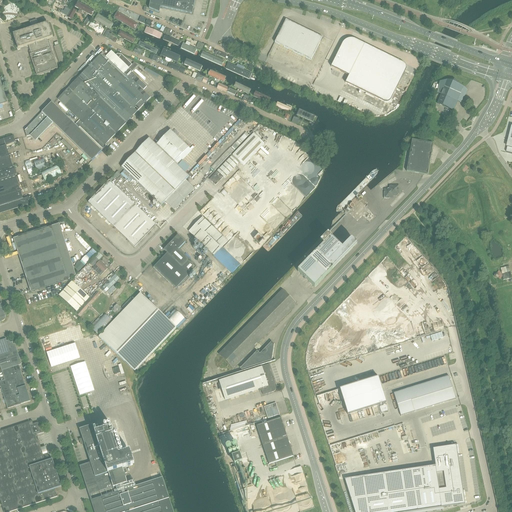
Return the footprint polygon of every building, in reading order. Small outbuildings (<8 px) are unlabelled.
[(150,0),(149,8),(159,13),(160,7),(192,14),(195,0),(150,0)] [(90,16),(93,11),(78,2),(75,8),(90,16)] [(259,35),(271,12),(256,5),(255,5),(254,4),(252,4),(251,4),(250,5),(248,5),(247,6),(246,7),(245,8),(244,9),(244,10),(238,23),(238,24),(238,25),(238,26),(239,27),(240,27),(240,28),(243,29),(244,27),(259,35)] [(67,17),(70,19),(75,9),(71,7),(67,17)] [(135,30),(139,24),(116,12),(113,18),(135,30)] [(109,28),(111,25),(112,22),(98,15),(95,20),(109,28)] [(86,27),(91,20),(87,17),(82,25),(86,27)] [(141,17),(139,21),(150,26),(152,21),(147,19),(147,20),(141,17)] [(286,20),(275,42),(274,42),(311,60),(322,37),(320,37),(286,20)] [(159,40),(162,34),(146,27),(144,33),(159,40)] [(119,35),(132,42),(135,38),(121,31),(119,35)] [(177,47),(180,42),(165,35),(162,40),(177,47)] [(343,41),(331,67),(348,76),(345,83),(385,103),(386,104),(387,104),(389,103),(390,103),(391,102),(408,69),(409,67),(409,66),(409,64),(408,63),(357,38),(355,37),(353,37),(351,36),(349,36),(348,37),(347,37),(345,38),(344,40),(343,41)] [(156,49),(152,47),(140,42),(138,46),(154,54),(156,49)] [(195,55),(198,50),(182,44),(180,49),(195,55)] [(163,50),(161,55),(176,62),(178,57),(163,50)] [(137,111),(151,97),(143,90),(146,86),(132,72),(133,71),(138,66),(137,65),(134,64),(132,65),(126,60),(122,56),(121,55),(120,55),(117,54),(116,56),(111,51),(106,57),(102,53),(100,55),(89,67),(79,77),(69,87),(60,96),(57,99),(58,99),(79,120),(76,124),(80,127),(102,148),(104,146),(105,145),(106,144),(109,141),(112,138),(115,134),(126,123),(130,119),(134,115),(137,111)] [(221,67),(223,61),(203,52),(201,58),(221,67)] [(186,60),(184,64),(200,71),(202,66),(186,60)] [(168,67),(178,72),(180,67),(170,62),(168,67)] [(230,66),(228,71),(248,79),(250,74),(230,66)] [(209,73),(208,75),(223,82),(225,77),(210,71),(209,73)] [(195,79),(201,82),(203,76),(197,74),(195,79)] [(441,94),(437,103),(453,111),(457,101),(461,103),(468,91),(454,79),(439,81),(437,92),(441,94)] [(236,82),(234,88),(247,94),(250,88),(236,82)] [(335,83),(333,87),(361,97),(361,95),(350,91),(352,87),(340,83),(339,85),(335,83)] [(217,89),(226,93),(228,87),(219,84),(217,89)] [(226,93),(234,96),(237,91),(228,87),(226,93)] [(256,91),(254,97),(267,103),(270,97),(256,91)] [(53,124),(92,161),(102,151),(78,128),(80,127),(76,124),(75,125),(53,104),(52,102),(42,112),(53,124)] [(278,102),(276,106),(290,112),(292,108),(278,102)] [(299,109),(299,111),(296,116),(314,123),(317,117),(299,109)] [(25,130),(26,134),(27,137),(30,136),(36,141),(53,124),(42,112),(25,130)] [(243,116),(234,125),(236,126),(245,118),(243,116)] [(232,128),(224,136),(226,138),(234,130),(232,128)] [(149,138),(140,147),(121,167),(161,206),(189,176),(188,175),(174,162),(189,148),(170,130),(156,145),(149,138)] [(122,145),(132,136),(130,134),(120,143),(122,145)] [(254,134),(233,155),(243,166),(264,144),(254,134)] [(0,213),(33,203),(30,196),(23,199),(15,175),(17,174),(15,169),(13,169),(6,145),(15,142),(14,140),(13,136),(0,139),(0,213)] [(226,138),(224,136),(216,145),(218,147),(226,138)] [(281,142),(292,147),(295,142),(284,136),(281,142)] [(424,174),(427,175),(433,143),(412,139),(406,171),(424,174)] [(262,150),(259,153),(267,159),(269,156),(262,150)] [(116,154),(112,151),(102,162),(106,165),(116,154)] [(198,165),(200,166),(208,157),(206,156),(198,165)] [(215,185),(223,177),(225,178),(236,166),(239,164),(231,157),(209,179),(215,185)] [(43,158),(33,161),(37,170),(46,167),(43,158)] [(57,164),(41,172),(46,183),(62,175),(57,164)] [(198,165),(188,175),(189,176),(200,166),(198,165)] [(156,225),(135,205),(109,181),(95,195),(121,219),(114,227),(135,247),(156,225)] [(384,198),(389,198),(394,198),(394,196),(397,196),(399,193),(399,185),(389,185),(389,188),(387,188),(387,189),(385,189),(385,192),(384,192),(384,198)] [(299,206),(307,198),(297,188),(290,196),(288,194),(285,197),(288,201),(291,198),(299,206)] [(369,210),(369,209),(361,202),(349,213),(357,221),(361,218),(367,224),(375,216),(369,210)] [(189,231),(192,235),(214,256),(222,247),(228,241),(213,227),(202,217),(189,231)] [(31,292),(66,281),(69,280),(76,275),(59,224),(50,227),(40,230),(37,231),(23,235),(15,238),(13,239),(17,251),(31,292)] [(178,235),(164,250),(167,253),(154,268),(176,288),(196,267),(178,249),(185,242),(178,235)] [(327,235),(306,258),(320,271),(325,276),(357,243),(351,238),(342,248),(336,243),(327,235)] [(222,247),(214,256),(213,256),(231,273),(240,264),(222,247)] [(94,267),(92,268),(100,276),(107,268),(95,256),(87,264),(90,267),(92,266),(94,267)] [(119,279),(115,275),(101,289),(105,293),(119,279)] [(90,297),(76,285),(72,281),(59,295),(64,300),(70,306),(77,312),(90,297)] [(282,290),(219,354),(233,368),(297,304),(282,290)] [(100,294),(97,292),(77,314),(80,316),(100,294)] [(123,310),(118,316),(98,337),(135,371),(176,328),(140,293),(123,310)] [(111,310),(118,316),(123,310),(117,304),(111,310)] [(93,321),(89,325),(99,336),(106,328),(113,322),(105,313),(96,322),(95,321),(94,322),(93,321)] [(442,332),(430,336),(432,341),(444,338),(442,332)] [(20,359),(19,355),(17,350),(16,346),(15,344),(13,344),(13,342),(10,343),(9,340),(7,341),(6,339),(0,340),(0,365),(2,371),(19,365),(21,364),(20,359)] [(72,351),(76,361),(82,359),(78,349),(72,351)] [(30,401),(20,370),(19,365),(2,371),(5,380),(0,381),(0,387),(1,387),(8,409),(30,401)] [(244,373),(219,381),(225,400),(259,389),(259,391),(262,390),(263,395),(271,392),(274,391),(275,389),(276,388),(276,386),(269,365),(261,367),(244,373)] [(378,376),(340,388),(349,414),(387,401),(378,376)] [(394,394),(401,417),(456,400),(449,377),(394,394)] [(80,398),(84,408),(88,406),(85,396),(80,398)] [(386,404),(379,406),(381,413),(388,410),(386,404)] [(256,426),(263,445),(287,437),(280,418),(256,426)] [(58,486),(56,480),(54,480),(52,475),(55,474),(51,463),(46,465),(36,434),(39,432),(37,425),(34,426),(32,421),(0,431),(0,500),(2,507),(3,511),(9,511),(57,496),(54,487),(58,486)] [(90,462),(80,466),(86,486),(110,478),(124,473),(126,473),(125,468),(122,469),(122,468),(123,468),(133,465),(128,451),(123,453),(119,454),(112,434),(109,435),(107,428),(95,432),(93,426),(92,425),(79,429),(82,438),(83,438),(84,443),(90,462)] [(269,464),(293,456),(287,437),(263,445),(269,464)] [(456,445),(433,448),(435,465),(436,473),(459,469),(456,445)] [(239,454),(232,457),(234,464),(242,462),(239,454)] [(237,471),(244,468),(242,462),(235,464),(237,471)] [(435,465),(344,479),(354,511),(409,511),(441,507),(438,489),(462,486),(461,477),(459,469),(436,473),(435,465)] [(118,491),(102,497),(106,511),(173,511),(162,477),(141,484),(124,489),(118,491)] [(462,486),(438,489),(441,507),(464,504),(462,486)]
